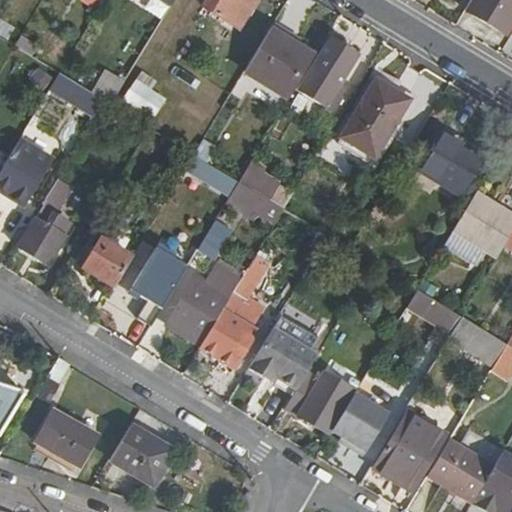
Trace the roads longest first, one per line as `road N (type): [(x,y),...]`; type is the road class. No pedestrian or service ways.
road 1 (residential): [(289,470),(0,295)]
road 2 (residential): [(364,0),(511,89)]
